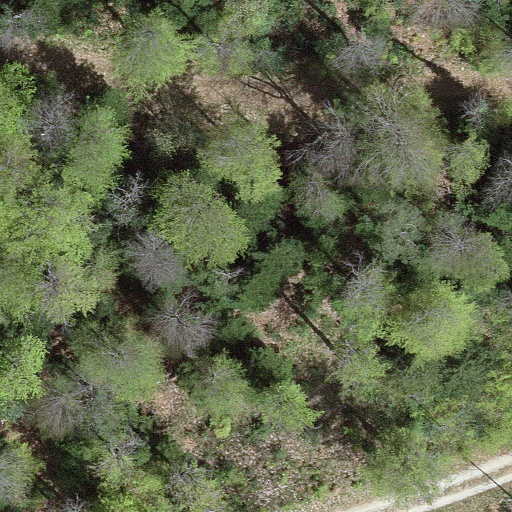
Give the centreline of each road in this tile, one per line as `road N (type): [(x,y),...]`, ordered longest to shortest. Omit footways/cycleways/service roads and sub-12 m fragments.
road 1 (track): [(511,86),(235,88),(83,71),(0,51)]
road 2 (track): [(381,511),(511,468)]
